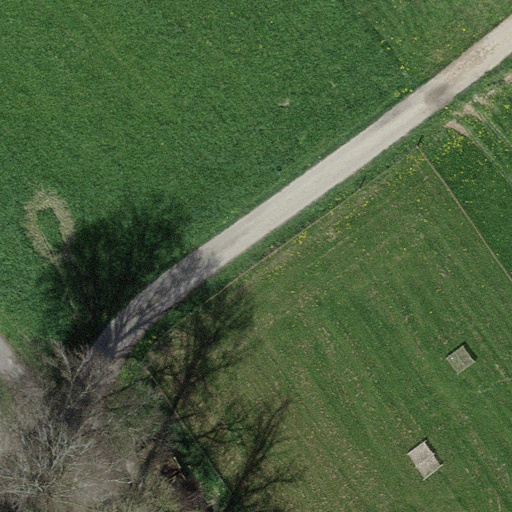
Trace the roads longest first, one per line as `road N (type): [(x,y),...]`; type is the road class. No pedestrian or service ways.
road 1 (track): [(511,55),(43,394)]
road 2 (track): [(43,394),(125,511)]
